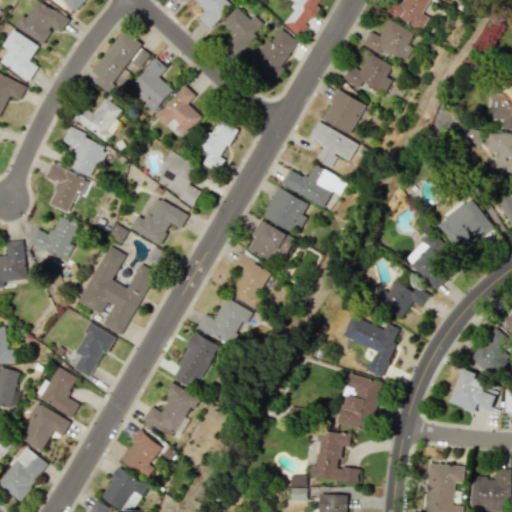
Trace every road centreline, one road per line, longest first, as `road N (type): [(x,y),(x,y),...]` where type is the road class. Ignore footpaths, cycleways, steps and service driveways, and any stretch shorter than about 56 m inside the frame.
road 1 (residential): [(352,0),(55,511)]
road 2 (tertiary): [(511,268),(457,321),(428,368),(408,428),(398,511)]
road 3 (residential): [(127,0),(51,112),(13,203)]
road 4 (residential): [(138,0),(283,125)]
